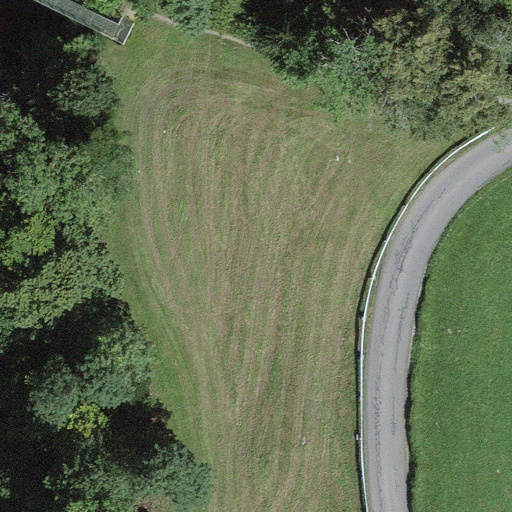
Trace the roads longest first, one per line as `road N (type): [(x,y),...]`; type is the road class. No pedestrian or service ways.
road 1 (motorway): [(0,95),(511,344)]
road 2 (unclassified): [(389,511),(383,368),(406,260),(429,213),(511,127)]
